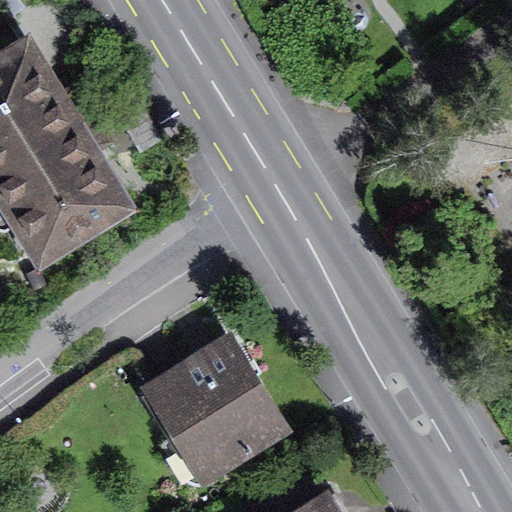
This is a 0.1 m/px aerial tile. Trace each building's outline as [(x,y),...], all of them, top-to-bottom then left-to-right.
[(0,167),(73,124),(26,47),(0,62),(0,167)] [(132,90),(103,108),(114,126),(123,120),(140,148),(160,137),(132,90)] [(119,202),(73,124),(0,167),(0,226),(6,228),(15,222),(24,236),(36,239),(42,249),(119,202)] [(230,343),(147,393),(172,435),(184,427),(208,466),(279,423),(230,343)] [(334,511),(327,500),(306,511),(334,511)]
